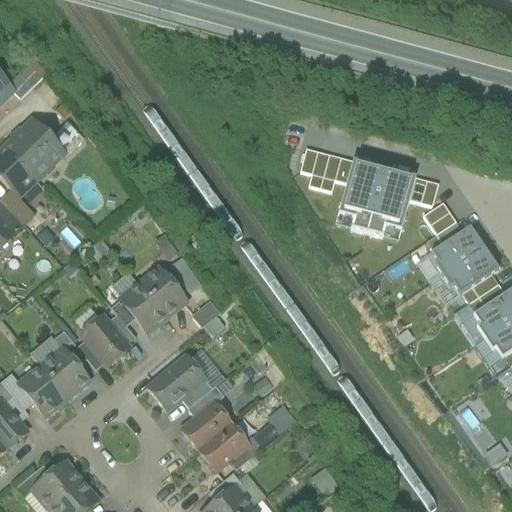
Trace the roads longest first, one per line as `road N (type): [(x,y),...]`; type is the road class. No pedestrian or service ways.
road 1 (primary): [(156,0),(511,94)]
road 2 (unknown): [(317,131),(511,210)]
road 3 (residential): [(121,486),(76,432),(119,399),(160,454)]
